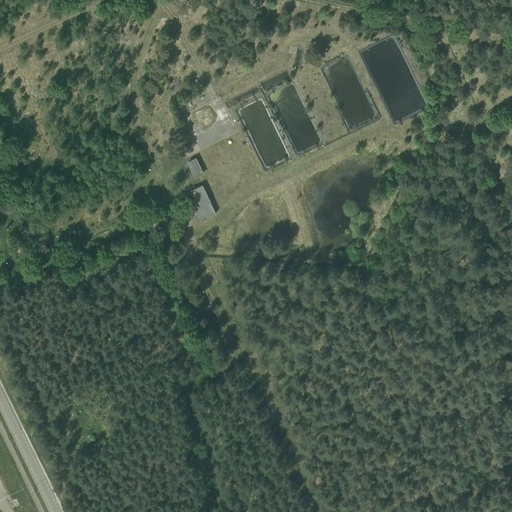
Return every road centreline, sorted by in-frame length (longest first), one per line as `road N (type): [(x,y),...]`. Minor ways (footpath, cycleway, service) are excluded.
road 1 (track): [(154,0),(129,100),(172,188),(0,272)]
road 2 (track): [(172,188),(214,170),(229,200),(382,123)]
road 3 (track): [(157,0),(255,184)]
road 4 (tertiary): [(53,511),(0,399)]
